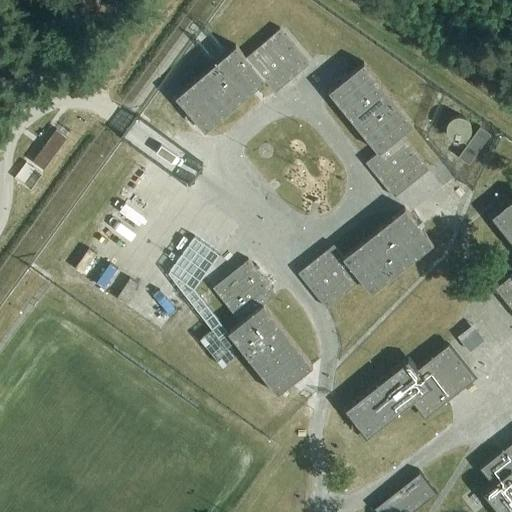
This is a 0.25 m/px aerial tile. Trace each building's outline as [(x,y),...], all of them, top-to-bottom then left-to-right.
[(274,92),(308,63),(279,30),(245,59),(235,47),(176,97),(204,130),(264,80),(274,92)] [(393,197),(428,169),(400,135),(412,125),(363,64),(329,92),(378,153),(366,163),(393,197)] [(470,132),(470,126),(468,120),(463,117),(456,116),(451,119),(447,124),(447,130),(449,135),(454,139),(460,140),(466,137),(470,132)] [(468,163),(489,134),(479,127),(458,156),(468,163)] [(66,138),(55,130),(32,162),(42,169),(66,138)] [(511,199),(490,216),(511,244),(511,273),(493,288),(511,311),(511,199)] [(370,292),(431,244),(403,210),(342,258),(332,246),(298,273),(325,307),(360,280),(370,292)] [(240,323),(228,333),(218,340),(209,329),(197,339),(219,367),(232,357),(224,348),(234,340),(276,393),(310,366),(262,305),(274,295),(247,260),(213,288),(240,323)] [(366,437),(411,401),(424,418),(473,378),(446,345),(414,370),(406,360),(344,410),(366,437)] [(511,511),(511,441),(478,468),(492,484),(482,492),(498,511),(511,511)] [(412,511),(434,496),(418,474),(372,509),(374,511),(412,511)]
